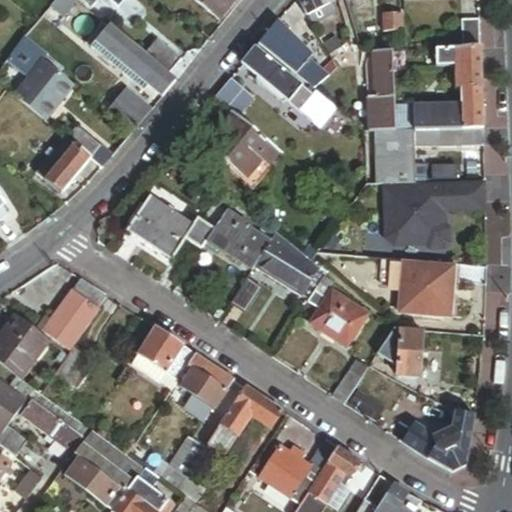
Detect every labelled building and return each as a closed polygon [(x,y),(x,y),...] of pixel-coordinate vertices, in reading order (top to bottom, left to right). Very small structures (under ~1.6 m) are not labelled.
[(76,2),(73,0),(58,0),(51,8),(61,17),(76,2)] [(81,0),(92,9),(100,0),(81,0)] [(128,0),(105,0),(118,11),(128,0)] [(190,0),(219,24),(233,7),(225,0),(190,0)] [(299,0),(306,15),(331,1),(333,0),(299,0)] [(331,1),(306,15),(311,23),(333,11),(335,10),(331,1)] [(336,16),(333,11),(311,23),(314,28),(336,16)] [(406,33),(406,13),(388,13),(388,33),(406,33)] [(482,47),(482,19),(461,19),(462,48),(482,47)] [(293,35),(278,20),(268,32),(259,42),(297,74),(304,65),(307,61),(292,48),(286,43),(293,35)] [(298,41),(293,35),(286,43),(292,48),(298,41)] [(334,35),(322,42),(328,54),(341,46),(334,35)] [(129,72),(142,57),(119,38),(107,53),(129,72)] [(47,125),(76,90),(45,64),(50,59),(28,40),(9,62),(31,81),(16,99),(47,125)] [(297,74),(259,42),(256,46),(303,85),(300,89),(308,96),(297,108),(313,122),(330,101),(314,87),(311,85),(307,82),(297,74)] [(144,59),(167,79),(181,63),(158,43),(144,59)] [(303,85),(256,46),(248,56),(242,63),(259,77),(285,99),(289,102),(300,89),(303,85)] [(483,65),(482,47),(462,48),(437,49),(438,66),(455,66),(483,65)] [(394,85),(393,50),(379,50),(379,52),(379,62),(374,62),(374,86),(394,85)] [(162,100),(174,85),(167,79),(144,59),(142,57),(129,72),(143,84),(162,100)] [(304,65),(297,74),(307,82),(311,77),(313,74),(304,65)] [(483,87),(483,65),(455,66),(456,88),(463,88),(483,87)] [(143,84),(129,72),(124,78),(138,90),(143,84)] [(314,87),(324,77),(320,74),(314,80),(311,85),(314,87)] [(253,97),(230,77),(214,96),(238,115),(253,97)] [(285,99),(259,77),(256,80),(282,102),(285,99)] [(394,97),(394,85),(374,86),(375,97),(389,97),(394,97)] [(368,119),(387,118),(387,103),(389,103),(389,97),(375,97),(374,86),(367,86),(368,119)] [(484,104),(483,87),(463,88),(463,105),(484,104)] [(289,102),(297,108),(308,96),(300,89),(289,102)] [(387,118),(395,118),(394,106),(394,103),(389,103),(387,103),(387,118)] [(485,128),(484,104),(463,105),(414,106),(415,129),(485,128)] [(395,118),(395,130),(410,130),(410,106),(394,106),(395,118)] [(280,152),(234,114),(207,147),(232,167),(235,163),(249,174),(263,158),(270,164),(280,152)] [(395,130),(395,118),(387,118),(368,119),(368,131),(377,130),(395,130)] [(415,129),(415,147),(485,145),(485,128),(415,129)] [(77,129),(67,142),(75,149),(91,162),(102,149),(77,129)] [(410,130),(395,130),(377,130),(378,183),(394,183),(415,182),(416,161),(415,147),(415,129),(410,130)] [(75,149),(67,142),(43,170),(51,177),(75,149)] [(62,197),(91,162),(75,149),(51,177),(45,184),(62,197)] [(426,161),(416,161),(415,182),(426,182),(426,161)] [(45,184),(51,177),(43,170),(37,177),(45,184)] [(484,199),(484,180),(426,182),(415,182),(394,183),(395,243),(424,242),(430,250),(445,249),(451,242),(450,227),(444,221),(444,209),(444,200),(484,199)] [(168,257),(185,233),(191,223),(147,194),(124,228),(168,257)] [(0,222),(12,213),(0,195),(0,222)] [(484,208),(484,199),(444,200),(444,209),(484,208)] [(272,230),(235,200),(216,228),(209,240),(254,270),(257,266),(277,233),(272,230)] [(209,240),(216,228),(197,215),(191,223),(185,233),(204,246),(209,240)] [(312,261),(318,252),(284,224),(281,227),(277,224),(272,230),(277,233),(312,261)] [(278,256),(277,233),(257,266),(267,272),(278,256)] [(304,272),(312,261),(277,233),(278,256),(304,272)] [(314,279),(304,272),(278,256),(267,272),(266,273),(303,296),(314,279)] [(457,264),(406,260),(402,313),(452,318),(457,264)] [(320,268),(312,261),(304,272),(314,279),(320,268)] [(314,279),(303,296),(310,300),(315,292),(324,278),(327,274),(320,268),(314,279)] [(334,284),(324,278),(315,292),(325,298),(334,284)] [(109,297),(84,280),(74,293),(98,311),(99,312),(109,297)] [(246,283),(230,306),(241,313),(257,291),(246,283)] [(310,300),(309,301),(321,309),(327,299),(325,298),(315,292),(310,300)] [(98,311),(74,293),(54,320),(45,331),(70,349),(98,311)] [(327,299),(321,309),(311,324),(347,347),(367,316),(332,293),(327,299)] [(45,331),(54,320),(49,316),(41,327),(45,331)] [(51,341),(19,317),(0,340),(0,362),(22,378),(51,341)] [(185,347),(157,329),(139,356),(153,365),(167,374),(185,347)] [(420,377),(424,332),(402,330),(402,332),(399,364),(398,375),(420,377)] [(399,364),(402,332),(397,331),(386,363),(399,364)] [(197,355),(185,347),(167,374),(179,382),(190,365),(197,355)] [(97,369),(72,353),(53,383),(77,398),(97,369)] [(235,380),(197,355),(190,365),(194,368),(228,390),(235,380)] [(153,365),(139,356),(135,362),(149,372),(153,365)] [(357,359),(332,397),(346,405),(370,368),(357,359)] [(167,374),(153,365),(149,372),(174,389),(179,382),(167,374)] [(179,382),(183,385),(194,368),(190,365),(179,382)] [(228,390),(194,368),(183,385),(182,387),(216,409),(228,390)] [(0,432),(3,435),(10,426),(28,401),(0,381),(0,432)] [(420,393),(441,404),(441,403),(443,389),(421,386),(420,393)] [(284,412),(247,388),(220,430),(221,430),(225,433),(228,429),(240,437),(253,417),(272,430),(284,412)] [(466,392),(443,389),(441,403),(464,406),(466,392)] [(85,437),(91,428),(37,390),(31,398),(34,400),(64,422),(85,437)] [(64,422),(34,400),(24,414),(54,436),(64,422)] [(468,467),(476,417),(456,414),(453,431),(436,440),(417,426),(405,444),(427,459),(454,473),(468,467)] [(74,452),(85,437),(64,422),(54,436),(74,452)] [(10,426),(3,435),(0,438),(0,444),(6,449),(18,458),(30,442),(10,426)] [(225,433),(221,430),(209,448),(225,459),(240,437),(228,429),(225,433)] [(103,437),(96,431),(77,455),(81,458),(84,460),(96,446),(103,437)] [(103,437),(96,446),(139,479),(147,468),(103,437)] [(206,448),(190,437),(172,464),(162,479),(178,491),(189,476),(206,448)] [(339,449),(327,441),(312,463),(314,464),(325,471),(328,465),(330,463),(339,449)] [(121,489),(127,493),(129,492),(139,479),(96,446),(84,460),(121,489)] [(261,479),(292,499),(312,466),(302,460),(291,453),(281,447),(261,479)] [(295,448),(291,453),(302,460),(305,454),(295,448)] [(360,463),(339,449),(330,463),(331,464),(346,474),(351,477),(360,463)] [(108,507),(121,489),(84,460),(81,458),(68,476),(108,507)] [(0,459),(0,482),(11,468),(0,459)] [(154,473),(162,479),(172,464),(164,459),(154,473)] [(325,471),(314,464),(312,466),(292,499),(303,505),(310,494),(324,472),(325,471)] [(325,474),(311,494),(327,505),(341,482),(346,474),(331,464),(330,466),(328,465),(325,471),(324,472),(325,474)] [(149,486),(154,490),(162,479),(154,473),(147,468),(139,479),(129,492),(139,499),(149,486)] [(43,477),(33,470),(17,490),(27,498),(43,477)] [(346,485),(351,477),(346,474),(341,482),(346,485)] [(178,491),(197,504),(208,488),(189,476),(178,491)] [(378,510),(365,502),(358,511),(415,511),(411,509),(417,500),(395,485),(378,510)] [(149,486),(139,499),(156,511),(157,511),(166,500),(154,490),(149,486)] [(114,511),(127,493),(121,489),(108,507),(114,511)] [(127,493),(114,511),(156,511),(139,499),(129,492),(127,493)] [(311,494),(310,494),(303,505),(297,511),(321,511),(327,505),(311,494)] [(172,511),(176,507),(166,500),(157,511),(172,511)]
